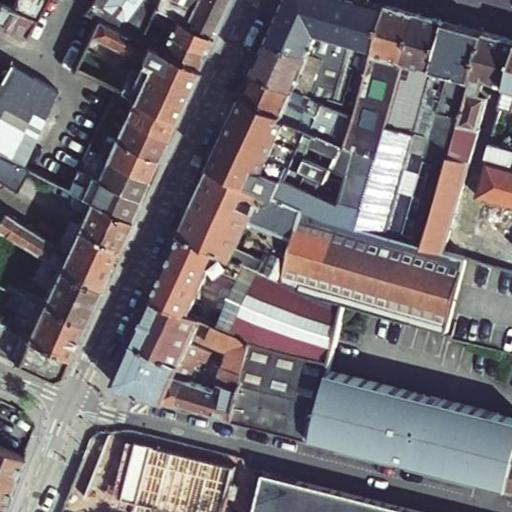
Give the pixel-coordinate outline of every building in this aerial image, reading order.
[(36,19),(47,0),(14,0),(10,7),(14,9),(36,19)] [(153,24),(159,7),(160,0),(91,0),(83,11),(98,18),(131,32),(148,40),(153,24)] [(186,13),(192,0),(160,0),(159,7),(191,22),(193,16),(186,13)] [(213,31),(220,16),(227,0),(192,0),(186,13),(193,16),(191,22),(213,31)] [(290,0),(272,40),(315,52),(329,57),(318,81),(339,88),(363,0),(290,0)] [(388,4),(374,0),(363,0),(339,88),(334,100),(360,109),(388,4)] [(10,7),(0,2),(0,22),(5,24),(14,9),(10,7)] [(388,4),(360,109),(351,142),(382,151),(400,82),(420,13),(388,4)] [(199,45),(206,48),(214,32),(213,31),(191,22),(159,7),(153,24),(176,34),(199,45)] [(5,24),(27,35),(36,19),(14,9),(5,24)] [(400,82),(382,151),(361,223),(390,232),(413,149),(435,68),(448,21),(420,13),(400,82)] [(177,114),(187,89),(199,64),(154,43),(148,40),(131,32),(98,18),(91,35),(141,57),(150,61),(134,95),(137,96),(177,114)] [(427,153),(413,149),(390,232),(428,245),(451,160),(486,31),(448,21),(435,68),(452,73),(442,110),(440,109),(427,153)] [(199,64),(206,48),(199,45),(176,34),(153,24),(148,40),(154,43),(199,64)] [(511,72),(511,38),(486,31),(451,160),(428,245),(448,252),(473,161),(461,157),(468,135),(479,139),(491,96),(484,93),(488,78),(509,85),(511,72)] [(272,40),(258,71),(312,92),(318,81),(329,57),(315,52),(272,40)] [(125,91),(134,95),(150,61),(141,57),(125,91)] [(334,100),(312,92),(258,71),(247,94),(288,109),(285,116),(351,142),(360,109),(334,100)] [(107,107),(127,117),(137,96),(134,95),(125,91),(117,87),(107,107)] [(382,151),(351,142),(285,116),(288,109),(247,94),(214,166),(361,223),(382,151)] [(167,135),(177,114),(137,96),(127,117),(156,130),(167,135)] [(0,153),(4,155),(25,111),(0,99),(0,153)] [(97,127),(118,136),(127,117),(107,107),(97,127)] [(158,155),(167,135),(156,130),(127,117),(118,136),(158,155)] [(150,174),(158,155),(118,136),(97,127),(88,147),(124,163),(150,174)] [(473,161),(448,252),(468,258),(496,266),(503,244),(468,234),(490,156),(493,142),(479,139),(468,135),(461,157),(473,161)] [(150,174),(124,163),(88,147),(78,167),(141,195),(150,174)] [(511,162),(490,156),(468,234),(503,244),(496,266),(511,270),(511,162)] [(468,258),(448,252),(428,245),(390,232),(361,223),(214,166),(183,234),(350,298),(449,331),(468,258)] [(131,215),(141,195),(78,167),(69,186),(77,189),(131,215)] [(79,223),(120,242),(131,215),(77,189),(72,201),(86,208),(79,223)] [(56,245),(55,241),(0,213),(0,236),(62,264),(101,282),(120,242),(79,223),(66,252),(55,247),(56,245)] [(350,298),(183,234),(155,297),(256,337),(334,358),(350,298)] [(101,282),(62,264),(47,300),(85,318),(101,282)] [(70,352),(85,318),(47,300),(16,286),(14,290),(24,295),(20,304),(10,325),(70,352)] [(24,295),(14,290),(9,300),(20,304),(24,295)] [(142,325),(191,345),(196,335),(229,348),(224,367),(221,379),(223,380),(244,385),(256,337),(155,297),(142,325)] [(70,352),(10,325),(5,323),(6,320),(0,316),(0,349),(51,373),(63,368),(70,352)] [(511,337),(456,323),(451,339),(511,354),(511,337)] [(142,325),(134,343),(183,363),(187,353),(194,356),(200,358),(197,363),(203,366),(205,359),(207,352),(191,345),(142,325)] [(256,337),(244,385),(234,419),(313,439),(332,367),(334,358),(256,337)] [(121,391),(178,405),(185,378),(177,377),(180,370),(183,363),(134,343),(116,382),(121,391)] [(217,378),(220,366),(214,363),(212,369),(210,376),(217,378)] [(332,367),(313,439),(399,460),(400,454),(418,459),(417,460),(423,462),(422,466),(484,481),(502,413),(332,367)] [(190,380),(192,374),(180,370),(177,377),(185,378),(190,380)] [(190,380),(185,378),(178,405),(194,409),(198,396),(201,396),(205,384),(201,383),(190,380)] [(223,380),(221,388),(215,414),(234,419),(244,385),(223,380)] [(215,386),(205,384),(201,396),(198,396),(194,409),(215,414),(221,388),(215,386)] [(511,483),(511,415),(502,413),(484,481),(486,482),(511,488),(511,483)] [(0,504),(5,507),(25,457),(0,446),(0,504)] [(420,511),(267,474),(256,511),(420,511)]
